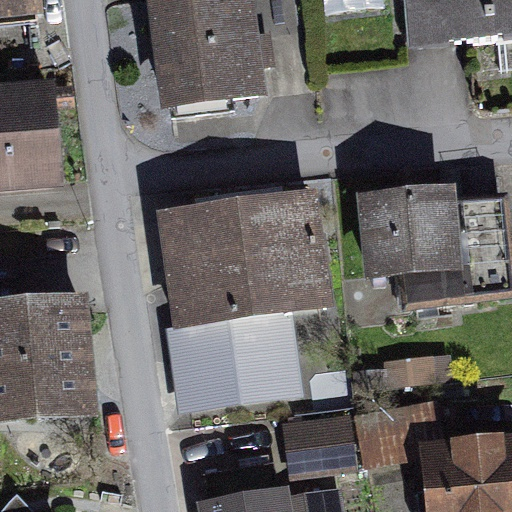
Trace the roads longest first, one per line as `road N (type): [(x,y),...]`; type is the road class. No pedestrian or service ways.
road 1 (residential): [(109,184),(511,143)]
road 2 (residential): [(109,184),(152,511)]
road 3 (residential): [(84,0),(109,184)]
